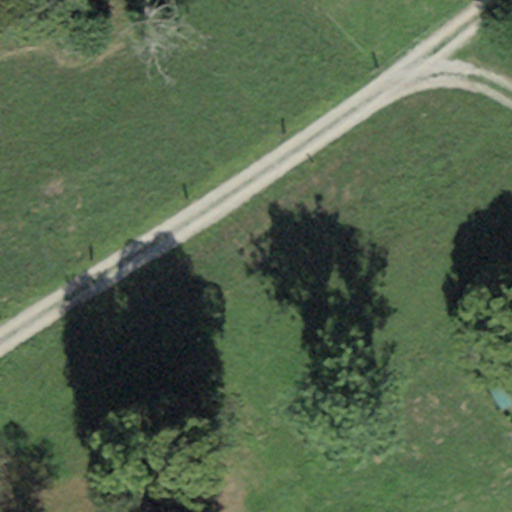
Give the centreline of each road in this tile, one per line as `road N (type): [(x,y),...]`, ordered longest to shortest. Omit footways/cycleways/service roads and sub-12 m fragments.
road 1 (track): [(0,351),(511,1)]
road 2 (track): [(390,85),(438,75),(479,80),(511,101)]
